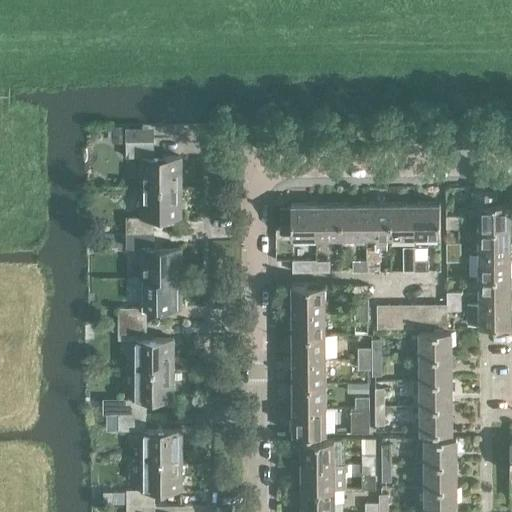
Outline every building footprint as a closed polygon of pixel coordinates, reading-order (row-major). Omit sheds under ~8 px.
[(154,155),(154,141),(126,141),(126,156),(140,156),(140,186),(181,185),(181,155),(154,155)] [(127,231),(154,231),(154,216),(181,216),(181,185),(140,186),(141,216),(127,216),(127,231)] [(479,203),(479,228),(511,228),(511,203),(497,203),(497,189),(472,190),(472,203),(479,203)] [(415,236),(440,235),(440,202),(415,203),(415,236)] [(317,236),(341,236),(341,203),(317,204),(317,236)] [(341,236),(366,236),(366,203),(341,203),(341,236)] [(366,236),(390,236),(390,203),(366,203),(366,236)] [(390,236),(415,236),(415,203),(390,203),(390,236)] [(292,237),(317,236),(317,204),(291,204),(291,208),(280,208),(280,233),(292,233),(292,237)] [(461,215),(447,215),(447,227),(461,227),(461,215)] [(479,252),(511,252),(511,228),(479,228),(479,252)] [(154,246),(154,231),(127,231),(127,247),(141,247),(141,276),(182,276),(181,246),(154,246)] [(447,251),(461,251),(461,242),(447,242),(447,251)] [(403,270),(416,270),(416,260),(416,246),(403,246),(403,270)] [(447,260),(462,260),(461,251),(447,251),(447,260)] [(479,276),(511,276),(511,252),(479,252),(479,276)] [(318,271),(317,260),(317,258),(293,259),(293,271),(318,271)] [(318,271),(330,270),(330,260),(317,260),(318,271)] [(353,271),(367,271),(366,260),(353,260),(353,271)] [(367,271),(380,270),(380,260),(366,260),(367,271)] [(416,270),(429,270),(429,260),(416,260),(416,270)] [(118,322),(146,322),(146,307),(182,306),(182,276),(141,276),(141,307),(118,307),(118,322)] [(479,300),(511,300),(511,276),(479,276),(479,300)] [(292,309),(325,309),(325,284),(292,284),(292,309)] [(447,300),(462,300),(461,291),(447,291),(447,300)] [(367,309),(367,298),(355,298),(355,309),(367,309)] [(447,310),(462,310),(462,300),(447,300),(447,303),(447,310)] [(479,325),(511,325),(511,300),(479,300),(479,325)] [(378,328),(448,327),(447,310),(447,303),(377,304),(378,328)] [(292,334),(325,333),(325,309),(292,309),(292,334)] [(367,320),(367,309),(355,309),(355,319),(367,320)] [(147,337),(146,322),(118,322),(119,337),(132,337),(132,368),(173,368),(173,337),(147,337)] [(420,356),(452,356),(452,330),(420,330),(420,356)] [(293,358),(326,358),(325,333),(292,334),(293,358)] [(372,356),(381,356),(381,337),(372,337),(372,347),(372,356)] [(372,357),(372,356),(372,347),(358,346),(358,357),(372,357)] [(372,374),(381,374),(381,356),(372,356),(372,357),(372,368),(372,374)] [(420,380),(452,380),(452,356),(420,356),(420,380)] [(372,368),(372,357),(358,357),(358,368),(372,368)] [(293,382),(326,382),(326,358),(293,358),(293,382)] [(119,414),(147,414),(147,398),(174,398),(173,368),(132,368),(133,398),(119,398),(119,414)] [(420,405),(452,405),(452,380),(420,380),(420,405)] [(293,407),(326,407),(326,382),(293,382),(293,407)] [(369,392),(369,382),(347,382),(347,392),(369,392)] [(375,405),(385,405),(385,387),(375,387),(375,405)] [(357,407),(369,407),(369,396),(357,396),(357,407)] [(375,424),(385,424),(385,405),(375,405),(375,424)] [(421,431),(452,431),(452,405),(420,405),(421,431)] [(293,432),(326,432),(326,407),(293,407),(293,432)] [(369,417),(369,407),(357,407),(357,417),(369,417)] [(147,429),(147,414),(119,414),(119,429),(141,429),(141,459),(182,459),(182,429),(147,429)] [(425,462),(457,462),(457,437),(424,437),(425,462)] [(302,464),(335,464),(335,438),(302,438),(302,464)] [(382,462),(391,461),(391,443),(382,443),(382,462)] [(362,464),(376,463),(376,453),(362,453),(362,464)] [(127,504),(155,504),(155,489),(182,489),(182,459),(141,459),(141,489),(127,489),(127,490),(127,502),(127,504)] [(382,480),(392,480),(391,461),(382,462),(382,480)] [(425,487),(457,487),(457,462),(425,462),(425,487)] [(362,488),(376,488),(376,474),(376,463),(362,464),(362,474),(362,488)] [(335,488),(335,475),(344,475),(344,464),(335,464),(302,464),(302,488),(335,488)] [(425,511),(458,511),(457,487),(425,487),(425,511)] [(335,502),(335,488),(302,488),(301,511),(341,511),(342,502),(335,502)] [(115,502),(127,502),(127,490),(119,491),(115,491),(115,502)] [(388,511),(389,493),(379,493),(379,502),(379,511),(388,511)] [(365,511),(379,511),(379,502),(365,502),(365,511)]
